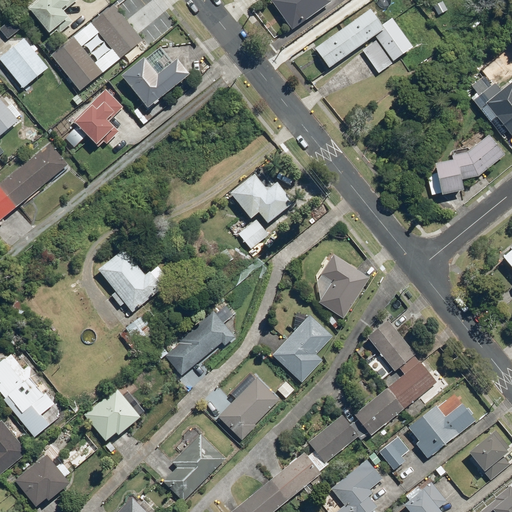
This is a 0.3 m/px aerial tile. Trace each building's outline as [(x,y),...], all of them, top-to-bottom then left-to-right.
[(37,0),(28,7),(51,35),(57,30),(60,33),(74,22),(65,11),(78,0),(37,0)] [(271,0),(294,30),(327,6),(326,4),(330,1),(330,0),(329,0),(271,0)] [(114,4),(92,22),(121,58),(143,40),(114,4)] [(371,8),(316,48),(330,67),(375,35),(394,61),(413,46),(393,17),(383,24),(371,8)] [(74,36),(51,55),(81,91),(103,72),(74,36)] [(0,45),(0,59),(24,88),(49,67),(24,38),(14,46),(8,39),(0,45)] [(148,107),(191,73),(178,58),(174,61),(162,46),(146,58),(145,56),(122,74),(136,91),(148,107)] [(106,89),(73,121),(78,126),(65,138),(75,147),(87,135),(99,147),(104,141),(107,144),(120,131),(110,121),(124,107),(106,89)] [(506,129),(511,136),(511,135),(511,90),(507,95),(503,90),(480,109),(500,133),(506,129)] [(80,91),(71,98),(78,106),(87,99),(81,91),(80,91)] [(0,136),(19,120),(0,97),(0,136)] [(454,158),(436,162),(438,172),(428,174),(432,195),(442,192),(443,194),(465,189),(463,179),(479,175),(506,154),(490,134),(468,151),(453,154),(454,158)] [(51,143),(0,184),(0,219),(68,164),(51,143)] [(255,173),(231,192),(252,218),(260,211),(269,222),(295,202),(278,181),(268,189),(255,173)] [(257,219),(239,233),(251,249),(269,235),(257,219)] [(511,248),(503,255),(511,265),(511,248)] [(125,249),(99,269),(117,291),(112,295),(121,306),(125,302),(133,312),(164,288),(163,286),(170,280),(159,266),(152,271),(151,270),(146,275),(125,249)] [(321,300),(319,302),(344,318),(370,277),(334,255),(318,281),(321,300)] [(243,276),(236,283),(244,292),(252,285),(243,276)] [(199,329),(166,356),(182,375),(223,342),(225,345),(236,337),(217,314),(215,316),(212,312),(195,325),(199,329)] [(141,314),(119,333),(134,352),(157,333),(141,314)] [(310,315),(273,355),(302,382),(323,360),(317,354),(333,336),(310,315)] [(405,374),(355,414),(372,435),(438,382),(421,361),(420,362),(414,355),(417,354),(389,319),(367,336),(395,371),(399,367),(405,374)] [(0,389),(6,398),(4,399),(35,437),(51,424),(42,413),(55,403),(46,393),(44,394),(30,377),(25,381),(5,357),(0,361),(0,381),(1,382),(0,383),(0,389)] [(258,377),(219,416),(242,440),(257,425),(256,424),(280,399),(258,377)] [(296,390),(287,381),(278,390),(287,399),(296,390)] [(122,394),(117,388),(85,414),(106,440),(117,432),(119,434),(141,416),(140,415),(145,411),(128,390),(122,394)] [(437,404),(409,427),(420,440),(416,443),(428,458),(459,434),(477,420),(472,415),(474,413),(469,407),(467,408),(463,403),(446,416),(437,404)] [(343,414),(309,442),(326,463),(360,435),(343,414)] [(0,475),(28,452),(2,420),(0,421),(0,475)] [(493,432),(469,451),(485,470),(509,451),(508,449),(511,447),(504,438),(500,441),(493,432)] [(178,467),(164,481),(184,501),(226,458),(207,439),(202,434),(173,462),(178,467)] [(389,441),(331,488),(345,505),(336,511),(377,511),(375,509),(378,507),(369,496),(373,492),(371,489),(406,460),(402,456),(410,450),(398,436),(390,442),(389,441)] [(305,452),(231,511),(273,511),(322,472),(305,452)] [(16,481),(37,506),(47,497),(50,500),(71,482),(47,454),(16,481)] [(447,476),(441,481),(452,494),(458,489),(447,476)] [(432,482),(405,503),(411,511),(443,511),(440,507),(448,501),(432,482)] [(496,494),(475,511),(511,511),(511,506),(505,499),(503,501),(496,494)] [(150,511),(154,508),(145,499),(140,503),(134,496),(117,511),(150,511)]
